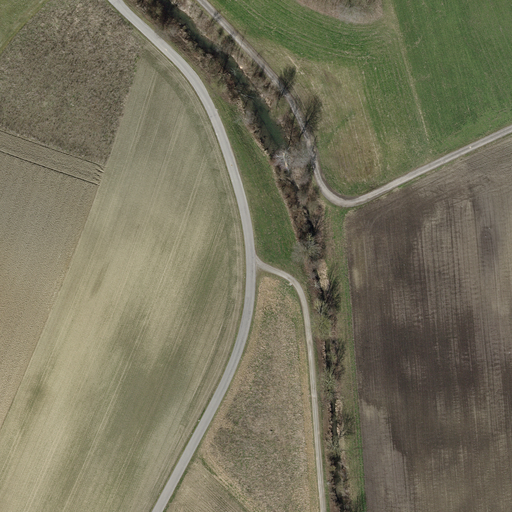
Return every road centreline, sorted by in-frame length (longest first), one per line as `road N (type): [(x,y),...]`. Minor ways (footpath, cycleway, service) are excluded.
road 1 (track): [(200,0),(281,88),(335,198),(358,200),(511,128)]
road 2 (track): [(251,265),(240,192),(204,94),(115,0)]
road 3 (track): [(251,265),(294,280),(305,300),(324,511)]
road 4 (track): [(157,511),(231,368),(251,265)]
